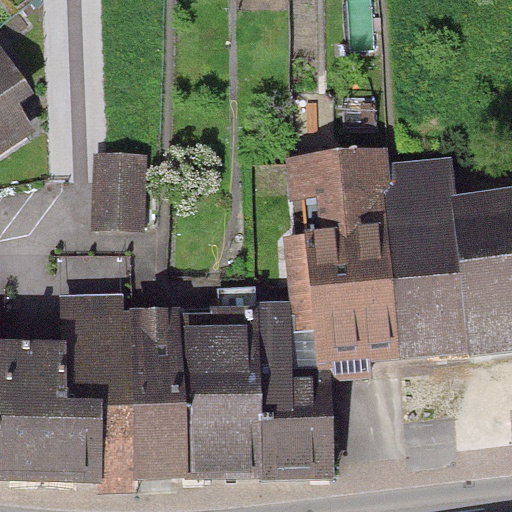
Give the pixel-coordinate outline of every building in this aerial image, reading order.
[(0,154),(37,130),(20,102),(35,93),(0,43),(0,154)] [(389,146),(283,157),(289,200),(294,200),(295,235),(305,234),(314,330),(318,364),(371,361),(404,359),(389,161),(389,146)] [(95,153),(93,230),(146,231),(147,155),(95,153)] [(404,359),(470,355),(450,195),(456,194),(451,156),(389,161),(404,359)] [(511,185),(456,194),(450,195),(470,355),(511,350),(511,185)] [(314,330),(305,234),(295,235),(287,235),(295,331),(314,330)] [(191,478),(265,480),(257,302),(257,286),(217,287),(217,307),(183,307),(191,478)] [(136,492),(136,480),(130,310),(124,310),(124,292),(60,294),(61,338),(68,338),(67,397),(103,398),(102,480),(102,494),(136,492)] [(265,480),(336,479),(331,382),(319,382),(313,382),(314,375),(293,375),(290,300),(257,302),(265,480)] [(136,480),(191,478),(183,307),(130,310),(136,480)] [(0,478),(102,480),(103,398),(67,397),(68,338),(61,338),(0,337),(0,478)] [(371,361),(318,364),(319,382),(331,382),(372,379),(371,361)]
